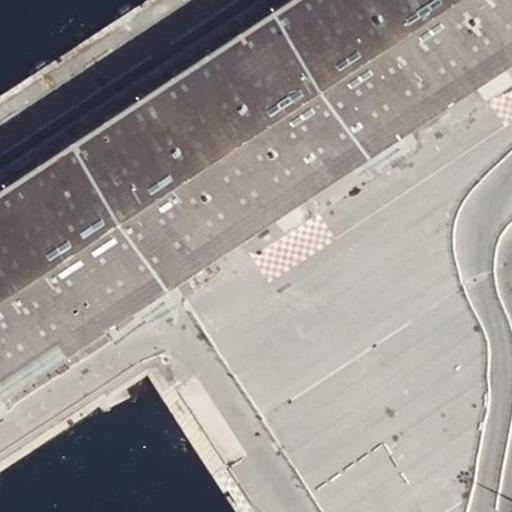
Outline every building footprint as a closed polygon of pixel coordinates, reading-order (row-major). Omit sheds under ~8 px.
[(0,180),(0,391),(101,326),(113,345),(150,321),(149,319),(137,301),(168,281),(270,214),(302,194),(371,148),(402,128),(471,83),(502,62),(511,55),(511,0),(275,0),(140,89),(152,109),(121,129),(109,109),(82,127),(0,180)] [(249,0),(74,115),(82,127),(109,109),(140,89),(275,0),(249,0)] [(511,76),(502,62),(471,83),(482,100),(511,80),(511,76)] [(109,109),(121,129),(152,109),(140,89),(109,109)] [(402,128),(371,148),(382,166),(414,146),(402,128)] [(302,194),(270,214),(281,232),(313,211),(302,194)] [(168,281),(137,301),(149,319),(180,299),(168,281)]
